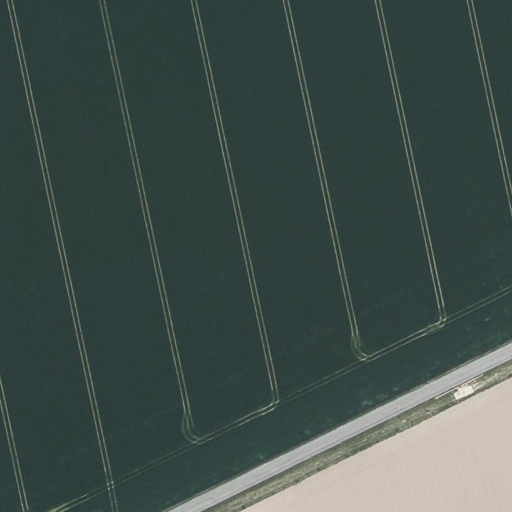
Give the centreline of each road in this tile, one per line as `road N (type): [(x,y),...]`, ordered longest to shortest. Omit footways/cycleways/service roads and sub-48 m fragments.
road 1 (unclassified): [(182,511),(511,349)]
road 2 (track): [(220,511),(511,367)]
